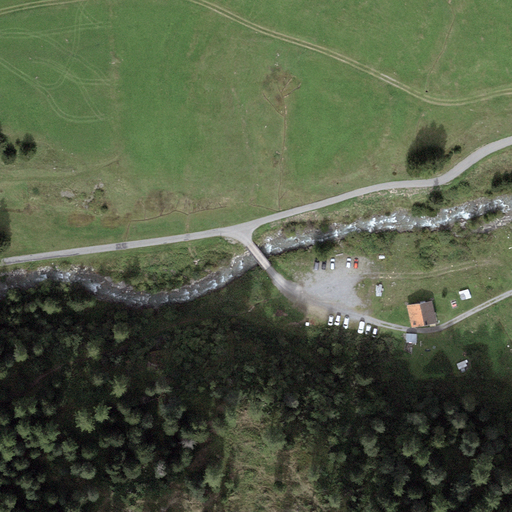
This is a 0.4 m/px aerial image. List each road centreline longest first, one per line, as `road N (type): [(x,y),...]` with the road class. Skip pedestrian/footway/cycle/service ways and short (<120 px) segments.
road 1 (unclassified): [(0,260),(237,228),(381,186),(438,181),(511,139)]
road 2 (track): [(511,89),(429,98),(197,0)]
road 3 (track): [(329,308),(417,330),(446,325),(511,292)]
road 4 (track): [(237,228),(291,291),(329,308)]
